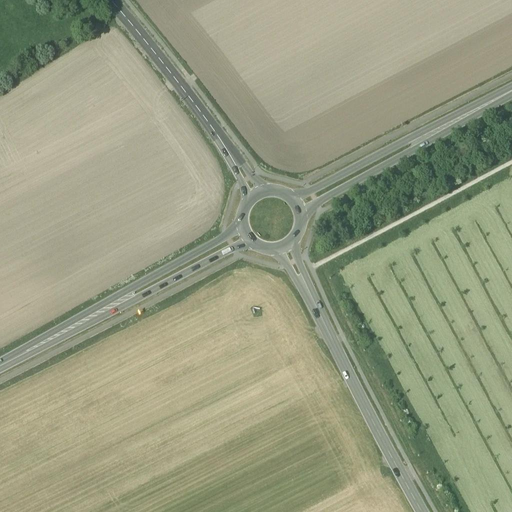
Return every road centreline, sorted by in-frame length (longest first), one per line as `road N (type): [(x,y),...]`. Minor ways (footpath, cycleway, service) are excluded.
road 1 (tertiary): [(282,246),(423,511)]
road 2 (secondary): [(0,366),(244,234)]
road 3 (secondary): [(294,205),(511,90)]
road 4 (tertiary): [(110,0),(257,194)]
